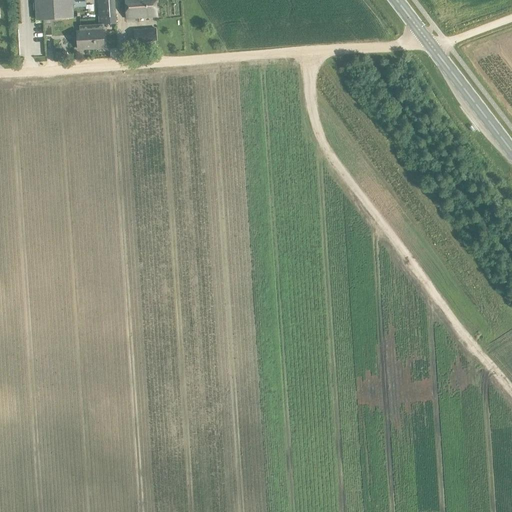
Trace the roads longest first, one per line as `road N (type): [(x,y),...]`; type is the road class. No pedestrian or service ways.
road 1 (unknown): [(312,52),(315,130),(511,387)]
road 2 (unclassified): [(0,74),(399,46)]
road 3 (primary): [(511,150),(396,0)]
